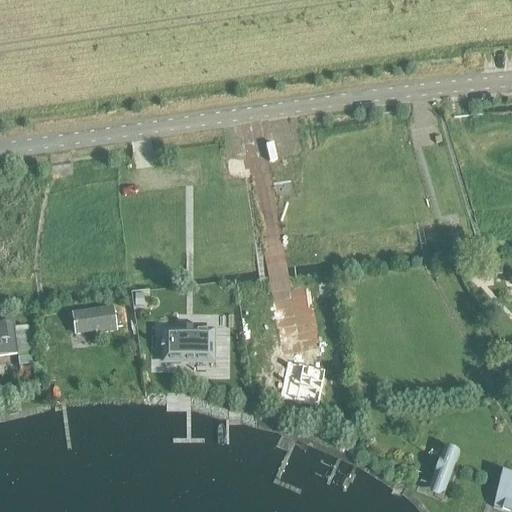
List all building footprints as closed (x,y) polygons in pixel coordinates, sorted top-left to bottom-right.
[(481,276),(502,275),(500,259),(480,260),(481,276)] [(329,283),(319,284),(320,299),(330,298),(329,283)] [(135,311),(155,310),(154,300),(135,301),(135,311)] [(75,337),(116,331),(113,309),(72,314),(75,337)] [(0,357),(17,355),(13,324),(0,325),(0,357)] [(185,332),(164,332),(164,363),(212,363),(212,332),(192,332),(192,328),(191,328),(191,330),(186,330),(186,328),(185,328),(185,332)] [(286,367),(279,398),(316,408),(324,376),(286,367)] [(442,447),(428,488),(443,493),(457,453),(442,447)] [(511,511),(511,484),(502,481),(496,499),(493,507),(508,511),(511,511)]
